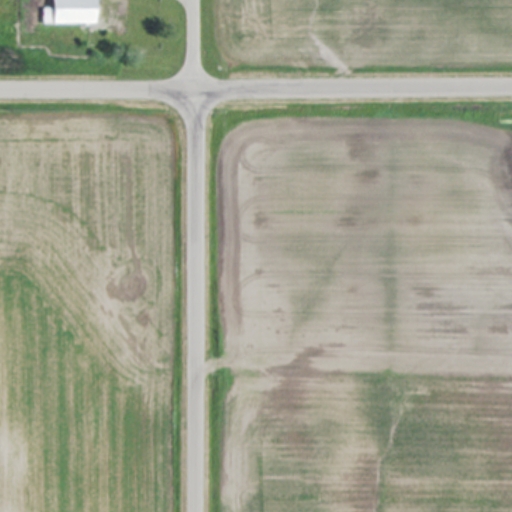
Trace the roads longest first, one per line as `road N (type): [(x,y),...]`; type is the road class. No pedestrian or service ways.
road 1 (tertiary): [(511,88),(0,90)]
road 2 (residential): [(197,511),(196,91)]
